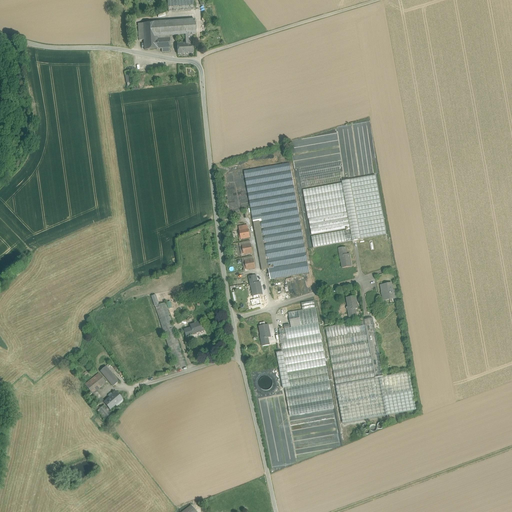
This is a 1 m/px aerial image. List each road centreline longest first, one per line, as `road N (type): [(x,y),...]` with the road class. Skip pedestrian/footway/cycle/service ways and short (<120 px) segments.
road 1 (tertiary): [(232,319),(199,65),(0,34)]
road 2 (tertiary): [(275,511),(232,319)]
road 3 (track): [(195,62),(380,0)]
road 4 (residential): [(368,285),(359,279),(232,319)]
